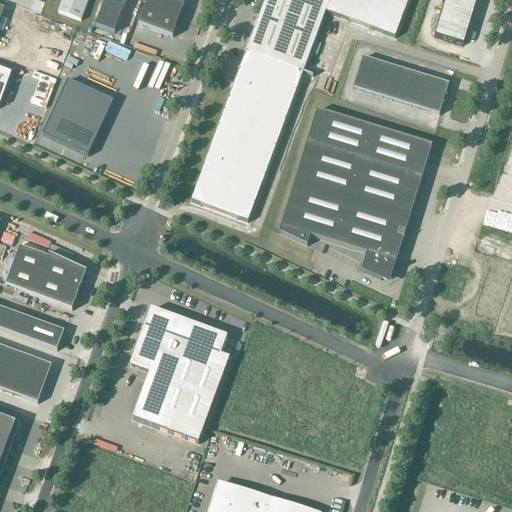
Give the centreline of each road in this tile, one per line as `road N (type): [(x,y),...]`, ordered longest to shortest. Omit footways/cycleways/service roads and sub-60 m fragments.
road 1 (unclassified): [(511,10),(406,351)]
road 2 (unclassified): [(132,251),(401,374)]
road 3 (unclassified): [(37,511),(132,251)]
road 4 (unclassified): [(132,251),(224,0)]
road 5 (unknown): [(363,496),(259,468),(223,468),(208,482),(199,511)]
road 6 (unclassified): [(0,190),(132,251)]
road 7 (unclassified): [(401,374),(358,511)]
